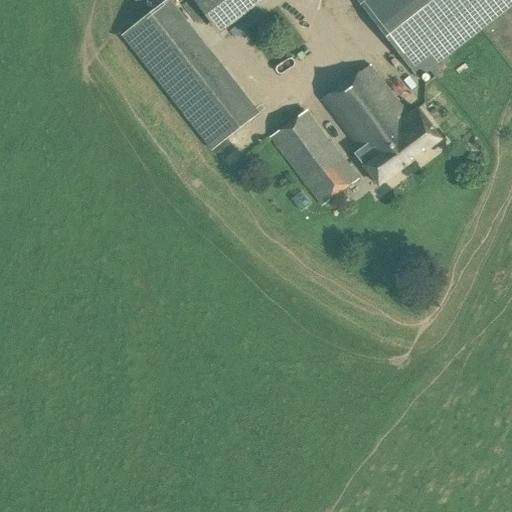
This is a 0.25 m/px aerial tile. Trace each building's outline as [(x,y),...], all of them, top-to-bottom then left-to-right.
[(186,0),(214,35),(258,0),(186,0)] [(511,5),(511,0),(355,0),(418,80),(511,5)] [(211,153),(256,117),(166,3),(121,38),(211,153)] [(322,100),(359,150),(354,154),(377,186),(439,141),(417,110),(408,116),(371,65),(322,100)] [(269,137),(321,206),(359,179),(307,110),(269,137)]
